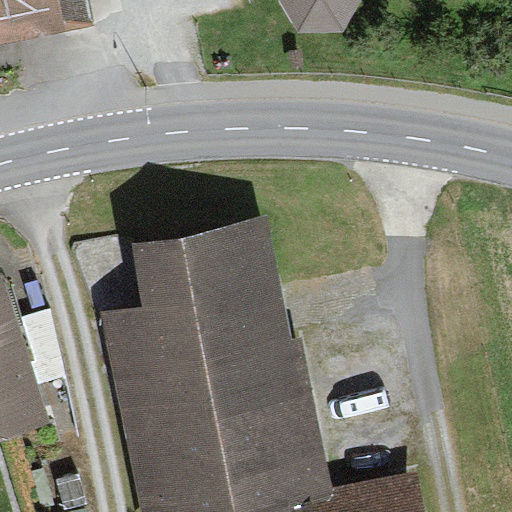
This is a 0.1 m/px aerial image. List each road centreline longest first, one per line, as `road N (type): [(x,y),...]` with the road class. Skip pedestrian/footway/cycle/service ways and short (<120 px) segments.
road 1 (secondary): [(511,157),(412,137),(294,127),(158,132),(0,164)]
road 2 (track): [(28,156),(116,511)]
